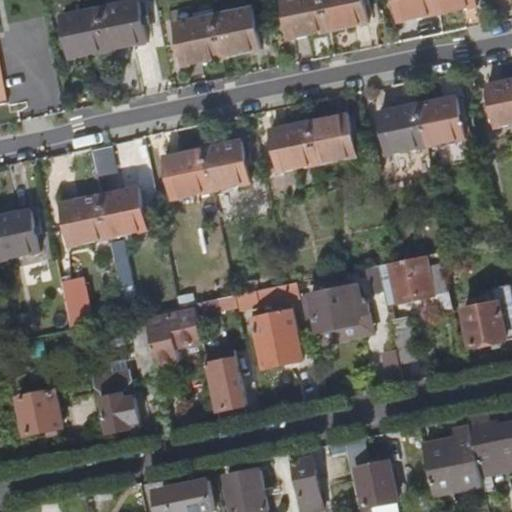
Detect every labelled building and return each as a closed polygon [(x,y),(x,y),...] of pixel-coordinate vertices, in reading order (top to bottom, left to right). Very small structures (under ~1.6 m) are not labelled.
[(140,0),(138,0),(103,7),(112,50),(150,42),(140,0)] [(286,0),(294,38),(331,30),(324,0),(286,0)] [(365,0),(324,0),(331,30),(370,22),(365,0)] [(398,0),(403,21),(441,14),(437,0),(398,0)] [(437,0),(441,14),(480,5),(478,0),(437,0)] [(74,58),(112,50),(103,7),(65,15),(74,58)] [(216,15),(225,58),(264,49),(254,8),(216,15)] [(186,65),(225,58),(216,15),(178,23),(186,65)] [(500,127),(511,123),(511,80),(491,85),(500,127)] [(459,95),(419,102),(429,146),(467,138),(459,95)] [(390,153),(429,146),(419,102),(382,110),(390,153)] [(312,120),(321,163),(360,154),(351,112),(312,120)] [(283,170),(321,163),(312,120),(274,129),(283,170)] [(205,146),(214,190),(252,182),(243,139),(205,146)] [(115,146),(97,150),(102,169),(120,164),(115,146)] [(177,198),(214,190),(205,146),(169,154),(177,198)] [(103,195),(112,238),(149,230),(141,187),(103,195)] [(73,246),(92,242),(112,238),(103,195),(65,203),(73,246)] [(0,215),(0,239),(4,260),(42,252),(33,209),(0,215)] [(94,252),(114,248),(112,238),(92,242),(94,252)] [(402,302),(451,292),(446,264),(432,267),(429,254),(397,261),(394,262),(402,302)] [(370,266),(373,281),(377,298),(389,296),(382,264),(370,266)] [(349,271),(352,285),(366,283),(373,281),(370,266),(349,271)] [(263,301),(301,293),(298,282),(290,283),(261,289),(263,301)] [(372,312),(366,283),(352,285),(313,294),(320,331),(361,323),(360,315),(372,312)] [(85,292),(71,295),(77,321),(91,318),(85,292)] [(474,344),(511,336),(511,297),(503,299),(503,297),(467,305),(474,344)] [(149,319),(149,321),(154,345),(158,365),(182,360),(176,331),(191,328),(190,324),(199,322),(195,303),(184,305),(164,309),(166,316),(149,319)] [(294,309),(255,317),(265,368),(305,360),(294,309)] [(151,345),(154,345),(149,321),(137,324),(142,347),(135,348),(142,376),(157,373),(151,345)] [(76,356),(89,353),(83,326),(75,328),(69,329),(76,356)] [(411,330),(396,333),(400,351),(402,363),(417,360),(411,330)] [(237,348),(218,352),(228,408),(248,404),(237,348)] [(384,354),(391,386),(406,382),(402,363),(400,351),(384,354)] [(302,373),(308,403),(323,399),(317,370),(302,373)] [(125,376),(103,381),(113,431),(134,427),(133,423),(143,420),(137,396),(129,398),(125,376)] [(182,390),(168,392),(174,422),(189,418),(182,390)] [(52,392),(15,399),(23,435),(60,428),(52,392)] [(493,411),(472,416),(475,430),(484,466),(489,465),(511,460),(511,426),(496,430),(493,411)] [(460,471),(466,470),(484,466),(475,430),(458,434),(460,443),(428,450),(435,482),(461,476),(460,471)] [(350,441),(356,472),(364,510),(364,511),(404,511),(402,502),(394,463),(374,468),(368,438),(350,441)] [(315,460),(297,464),(305,500),(323,496),(315,460)] [(262,471),(228,478),(235,511),(263,511),(271,510),(262,471)] [(216,511),(210,481),(157,491),(161,511),(216,511)]
